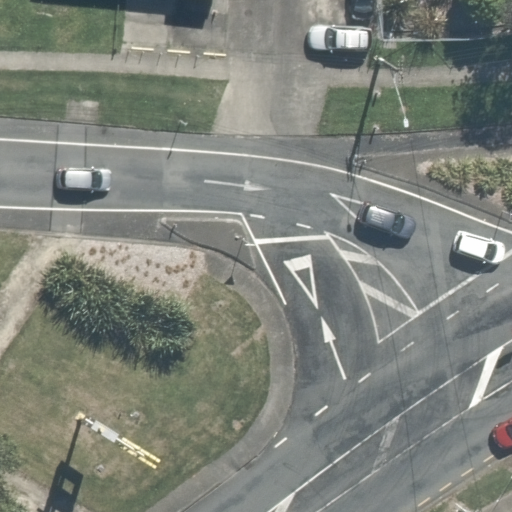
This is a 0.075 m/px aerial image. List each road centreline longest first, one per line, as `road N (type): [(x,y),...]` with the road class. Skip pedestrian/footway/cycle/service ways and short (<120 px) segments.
road 1 (tertiary): [(271,187),(388,220),(463,279),(511,336)]
road 2 (tertiary): [(365,460),(271,187)]
road 3 (tertiary): [(0,175),(271,187)]
road 4 (tertiary): [(365,460),(511,358)]
